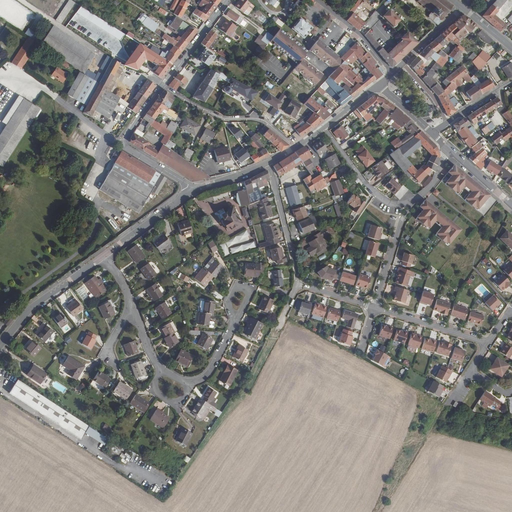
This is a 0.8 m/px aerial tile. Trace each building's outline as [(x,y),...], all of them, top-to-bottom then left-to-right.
[(75,3),(72,1),(70,0),(69,0),(56,20),(61,23),(75,3)] [(178,0),(173,0),(170,8),(173,10),(178,0)] [(182,0),(181,0),(174,14),(186,21),(188,16),(183,13),(186,9),(187,6),(195,10),(193,13),(203,19),(202,21),(204,22),(208,16),(202,12),(199,10),(188,4),(182,0)] [(208,16),(217,5),(208,0),(201,0),(201,1),(205,3),(204,6),(205,7),(204,9),(202,12),(208,16)] [(256,5),(249,0),(240,0),(236,5),(244,12),(247,8),(251,11),(256,5)] [(356,0),(343,16),(346,19),(356,6),(359,2),(357,0),(356,0)] [(368,17),(374,9),(364,0),(363,0),(361,0),(359,2),(356,6),(368,17)] [(441,18),(442,19),(443,20),(444,19),(443,18),(446,15),(446,16),(448,14),(447,14),(451,9),(452,10),(453,8),(452,8),(453,6),(454,7),(455,5),(453,4),(453,5),(450,2),(449,1),(448,1),(446,0),(418,0),(418,1),(420,1),(422,3),(422,4),(423,5),(424,4),(426,6),(425,7),(427,8),(427,7),(429,9),(430,11),(431,10),(433,11),(433,12),(434,13),(435,13),(437,15),(438,17),(439,16),(442,18),(441,18)] [(502,31),(507,24),(495,14),(501,7),(495,3),(484,15),(502,31)] [(346,19),(358,29),(368,17),(356,6),(346,19)] [(231,9),(227,14),(240,24),(244,19),(231,9)] [(394,14),(390,9),(382,17),(393,27),(399,21),(393,15),(394,14)] [(438,23),(442,19),(441,18),(442,18),(439,16),(438,17),(437,15),(435,13),(434,13),(433,12),(430,16),(438,23)] [(471,32),(477,25),(467,15),(464,15),(453,24),(462,33),(458,37),(457,38),(459,39),(469,30),(471,32)] [(171,26),(176,17),(174,16),(168,24),(171,26)] [(180,25),(183,21),(176,17),(171,26),(177,30),(180,25)] [(304,38),(313,27),(300,17),(291,28),(304,38)] [(225,21),(221,27),(224,29),(231,34),(238,24),(229,18),(226,22),(225,21)] [(174,46),(182,51),(188,42),(181,37),(178,41),(168,35),(151,24),(152,23),(147,19),(143,24),(174,46)] [(181,37),(188,42),(198,30),(183,21),(180,25),(187,30),(181,37)] [(39,43),(40,44),(70,64),(90,77),(107,88),(106,91),(109,92),(109,91),(117,77),(119,79),(124,70),(119,67),(121,63),(113,59),(108,55),(101,68),(106,71),(104,74),(99,71),(97,75),(87,69),(95,53),(81,44),(52,24),(39,43)] [(223,30),(215,24),(201,42),(206,46),(209,48),(215,40),(223,30)] [(449,27),(458,37),(462,33),(453,24),(449,27)] [(461,41),(459,39),(457,38),(458,37),(449,27),(441,34),(448,42),(451,38),(454,40),(455,39),(456,40),(455,41),(458,43),(459,44),(461,41)] [(25,33),(33,39),(37,34),(29,28),(25,33)] [(305,55),(309,51),(280,28),(274,35),(271,39),(274,41),(272,44),(295,62),(296,60),(297,60),(303,53),(305,55)] [(490,44),(494,39),(482,29),(478,34),(490,44)] [(271,39),(274,35),(268,30),(264,36),(261,38),(268,43),(271,39)] [(392,66),(396,62),(385,50),(368,31),(365,34),(390,65),(392,66)] [(413,47),(418,42),(414,36),(412,38),(407,32),(402,36),(413,47)] [(313,45),(319,37),(321,34),(319,33),(311,43),(313,45)] [(448,42),(441,34),(435,39),(443,46),(446,44),(448,42)] [(154,73),(161,78),(172,63),(150,50),(147,48),(143,45),(126,35),(113,59),(121,63),(130,47),(159,65),(154,73)] [(409,50),(413,47),(402,36),(401,37),(402,38),(396,44),(400,48),(399,49),(403,54),(408,50),(409,50)] [(268,43),(261,38),(259,37),(257,40),(261,43),(258,48),(262,51),(268,43)] [(346,59),(343,57),(333,49),(319,37),(313,45),(311,48),(331,65),(332,64),(337,68),(340,66),(344,62),(346,59)] [(39,43),(31,38),(14,63),(23,69),(40,44),(39,43)] [(443,46),(435,39),(431,42),(429,45),(435,50),(435,51),(442,56),(445,57),(447,54),(440,49),(443,46)] [(223,46),(215,40),(209,48),(218,52),(222,46),(223,46)] [(357,55),(360,58),(365,53),(356,43),(343,57),(346,59),(349,57),(352,60),(357,55)] [(435,50),(429,45),(425,49),(432,54),(435,51),(435,50)] [(460,62),(464,58),(462,57),(464,54),(461,53),(463,50),(458,46),(457,45),(450,54),(456,59),(456,58),(460,62)] [(150,50),(172,63),(177,57),(167,51),(164,54),(152,46),(152,47),(150,50)] [(167,51),(177,57),(182,51),(174,46),(171,49),(167,46),(165,49),(167,51)] [(209,48),(206,46),(200,54),(201,54),(200,56),(198,56),(197,56),(197,58),(197,59),(198,59),(199,59),(200,59),(210,65),(218,52),(209,48)] [(227,50),(222,46),(218,52),(226,57),(229,51),(227,50)] [(396,62),(401,58),(401,56),(391,46),(385,50),(396,62)] [(432,54),(425,49),(421,53),(428,59),(431,55),(432,54)] [(364,63),(372,56),(367,51),(365,53),(360,58),(364,63)] [(442,56),(435,51),(432,54),(431,55),(438,61),(442,56)] [(472,61),(478,55),(474,51),(469,57),(472,61)] [(455,60),(447,54),(445,57),(448,60),(453,63),(455,60)] [(480,68),(484,64),(478,55),(472,61),(479,69),(480,68)] [(312,63),(304,56),(300,62),(296,67),(316,84),(325,73),(316,66),(316,67),(312,64),(312,63)] [(384,71),(372,56),(364,63),(371,71),(370,72),(373,75),(374,75),(376,78),(384,71)] [(423,61),(418,56),(411,64),(416,69),(421,63),(423,61)] [(445,57),(442,56),(438,61),(437,62),(443,66),(448,60),(445,57)] [(67,68),(70,64),(64,60),(61,65),(67,68)] [(509,77),(511,75),(511,61),(503,66),(509,77)] [(340,66),(348,73),(354,78),(359,73),(353,67),(352,69),(344,62),(340,66)] [(443,66),(437,62),(433,66),(439,71),(443,66)] [(421,63),(416,69),(422,76),(425,73),(423,72),(425,70),(424,68),(426,65),(425,63),(423,65),(421,63)] [(353,96),(365,87),(359,82),(352,89),(346,84),(344,85),(340,81),(348,73),(340,66),(337,68),(330,76),(353,96)] [(452,76),(454,79),(458,86),(464,82),(461,78),(465,75),(469,73),(464,66),(457,71),(452,76)] [(427,75),(424,78),(428,82),(433,76),(437,71),(433,67),(427,75)] [(57,68),(52,74),(62,81),(67,74),(57,68)] [(220,74),(211,70),(203,83),(212,88),(219,77),(229,82),(231,78),(221,72),(220,74)] [(110,118),(122,98),(109,91),(109,92),(106,91),(107,88),(90,77),(80,72),(68,95),(87,106),(83,113),(92,117),(97,107),(100,109),(108,114),(107,116),(110,118)] [(365,87),(376,78),(374,75),(373,75),(370,72),(363,78),(360,75),(361,74),(359,73),(354,78),(359,82),(365,87)] [(184,77),(178,73),(175,78),(181,82),(184,77)] [(275,73),(270,80),(274,83),(279,76),(275,73)] [(352,89),(359,82),(354,78),(348,73),(340,81),(344,85),(346,84),(352,89)] [(279,76),(274,83),(281,86),(285,81),(279,76)] [(343,104),(353,96),(330,76),(321,85),(327,91),(328,91),(333,86),(341,96),(338,100),(343,104)] [(433,76),(428,82),(438,94),(443,91),(446,89),(452,82),(449,80),(446,83),(444,82),(441,85),(434,78),(433,76)] [(478,85),(483,92),(495,85),(490,77),(478,85)] [(128,106),(137,112),(156,85),(148,79),(128,106)] [(268,79),(250,103),(256,107),(273,83),(270,80),(268,79)] [(452,82),(446,89),(450,96),(455,93),(455,92),(453,90),(454,88),(458,86),(454,79),(452,82)] [(178,86),(172,81),(169,85),(170,85),(176,90),(178,86)] [(467,91),(472,99),(483,92),(478,85),(477,84),(467,91)] [(327,91),(321,85),(318,89),(324,94),(327,91)] [(328,91),(338,100),(341,96),(333,86),(328,91)] [(288,90),(281,87),(273,104),(279,108),(288,90)] [(443,91),(438,94),(449,115),(457,110),(453,101),(450,96),(446,89),(443,91)] [(170,108),(176,98),(165,90),(159,97),(157,100),(170,108)] [(450,96),(453,101),(458,98),(455,93),(450,96)] [(33,115),(39,108),(19,94),(2,119),(7,123),(0,132),(0,164),(33,115)] [(381,104),(383,98),(375,95),(366,102),(369,106),(365,109),(368,112),(369,111),(377,104),(378,103),(381,104)] [(317,113),(324,119),(339,108),(329,99),(326,103),(323,107),(320,104),(321,103),(318,101),(311,96),(304,103),(312,110),(314,112),(316,113),(317,113)] [(498,105),(503,102),(498,96),(493,99),(498,105)] [(389,100),(383,98),(381,104),(383,106),(384,107),(389,100)] [(453,101),(457,110),(463,105),(458,98),(453,101)] [(292,99),(285,110),(294,116),(296,111),(300,104),(292,99)] [(493,99),(483,106),(487,112),(498,105),(493,99)] [(182,120),(184,117),(180,114),(170,108),(157,100),(147,114),(154,119),(159,113),(160,113),(163,109),(167,111),(167,112),(182,120)] [(184,117),(191,105),(179,100),(177,104),(184,107),(180,114),(184,117)] [(393,103),(389,100),(384,107),(388,110),(393,103)] [(369,106),(366,102),(355,111),(361,117),(364,116),(368,112),(365,109),(369,106)] [(487,112),(482,115),(484,118),(488,115),(487,113),(503,103),(503,102),(498,105),(487,112)] [(397,106),(393,103),(388,110),(390,111),(391,113),(397,106)] [(384,107),(383,106),(381,109),(383,111),(387,115),(390,111),(388,110),(384,107)] [(412,118),(397,106),(391,113),(405,124),(411,120),(412,118)] [(483,106),(478,109),(482,115),(487,112),(483,106)] [(95,119),(100,109),(97,107),(92,117),(95,119)] [(268,118),(273,121),(275,118),(277,118),(281,113),(274,109),(268,118)] [(478,109),(474,112),(478,117),(481,116),(482,115),(478,109)] [(373,116),(369,111),(368,112),(364,116),(371,124),(377,120),(373,116)] [(387,115),(383,111),(377,120),(380,123),(387,115)] [(296,130),(300,136),(324,119),(317,113),(316,113),(314,112),(311,116),(306,121),(307,122),(300,127),(296,130)] [(474,112),(470,115),(473,121),(478,117),(474,112)] [(151,124),(154,119),(147,114),(144,119),(151,124)] [(457,132),(459,131),(471,122),(467,116),(455,124),(458,127),(456,129),(457,132)] [(201,126),(187,118),(182,127),(196,135),(201,126)] [(159,123),(154,119),(151,124),(156,128),(159,123)] [(174,133),(179,125),(172,120),(167,128),(174,133)] [(411,120),(405,124),(408,127),(406,129),(408,132),(410,130),(412,132),(401,140),(398,136),(391,141),(397,149),(415,135),(422,130),(415,122),(414,123),(411,120)] [(493,120),(488,124),(492,129),(497,125),(493,120)] [(472,146),(473,146),(479,141),(476,136),(474,134),(477,132),(471,122),(459,131),(472,146)] [(239,124),(231,127),(239,143),(247,139),(239,124)] [(492,129),(488,124),(483,127),(487,132),(492,129)] [(263,134),(269,128),(265,125),(259,131),(263,134)] [(342,125),(336,130),(341,135),(344,139),(350,133),(342,125)] [(167,128),(166,127),(162,132),(166,135),(162,141),(166,144),(174,133),(167,128)] [(272,142),(278,135),(269,128),(263,134),(272,142)] [(216,135),(207,129),(202,138),(210,143),(216,135)] [(437,145),(422,130),(415,135),(422,143),(433,154),(434,152),(441,157),(439,149),(438,147),(437,145)] [(493,137),(498,143),(500,141),(505,137),(506,139),(511,135),(507,130),(503,133),(502,130),(493,137)] [(264,145),(258,139),(260,137),(255,132),(249,137),(250,138),(254,142),(259,148),(264,145)] [(296,132),(290,136),(294,142),(299,138),(296,132)] [(141,137),(134,133),(129,141),(135,144),(138,139),(140,141),(140,140),(141,137)] [(277,146),(282,139),(278,135),(272,142),(277,146)] [(422,143),(415,135),(397,149),(390,154),(404,169),(407,167),(410,164),(415,160),(410,153),(422,143)] [(138,139),(135,144),(156,157),(159,152),(155,150),(147,145),(149,142),(141,137),(140,140),(140,141),(138,139)] [(254,142),(250,138),(244,143),(252,152),(259,148),(254,142)] [(482,144),(488,151),(490,150),(491,148),(482,138),(479,141),(473,146),(475,149),(475,150),(482,144)] [(289,145),(282,139),(277,146),(282,150),(289,145)] [(317,151),(326,146),(321,139),(313,144),(317,151)] [(471,158),(485,170),(494,159),(488,151),(482,144),(475,150),(475,149),(474,150),(475,152),(471,158)] [(156,157),(165,163),(173,150),(164,145),(159,152),(156,157)] [(309,152),(305,145),(296,150),(296,151),(301,158),(304,161),(308,158),(309,158),(306,154),(309,152)] [(359,155),(367,166),(375,160),(364,145),(357,151),(360,155),(359,155)] [(228,146),(214,149),(217,162),(231,159),(228,146)] [(235,154),(242,162),(251,155),(244,147),(235,154)] [(266,158),(272,155),(266,148),(260,151),(266,158)] [(211,176),(173,150),(165,163),(193,180),(211,176)] [(262,160),(266,158),(260,151),(257,153),(262,160)] [(301,158),(296,151),(280,163),(286,171),(293,167),(296,165),(294,163),(301,158)] [(101,188),(141,211),(155,185),(162,173),(126,153),(125,154),(122,152),(101,188)] [(437,170),(441,157),(434,152),(433,154),(428,162),(427,165),(432,168),(437,170)] [(257,153),(251,156),(257,163),(262,160),(257,153)] [(341,162),(335,153),(325,158),(331,168),(341,162)] [(508,158),(502,167),(498,173),(508,182),(508,181),(511,176),(511,174),(505,168),(511,158),(511,156),(508,158)] [(304,161),(301,158),(294,163),(296,165),(293,167),(295,170),(305,163),(304,161)] [(382,159),(374,166),(378,172),(377,173),(379,177),(389,169),(382,159)] [(414,168),(410,164),(407,167),(413,173),(425,164),(427,165),(428,162),(425,159),(414,168)] [(424,177),(432,168),(427,165),(425,164),(413,173),(421,181),(425,177),(424,177)] [(410,177),(413,173),(407,167),(404,169),(403,170),(410,177)] [(497,202),(456,168),(443,184),(473,209),(476,212),(484,218),(497,202)] [(268,170),(256,175),(259,185),(268,183),(267,179),(270,178),(268,170)] [(161,189),(166,180),(168,177),(162,173),(155,185),(161,189)] [(327,183),(324,179),(321,173),(313,179),(310,175),(304,179),(311,189),(316,186),(318,189),(327,183)] [(431,182),(435,177),(432,174),(423,182),(426,186),(431,182)] [(259,185),(256,175),(245,181),(247,188),(251,202),(263,197),(259,185)] [(371,182),(374,184),(376,180),(378,182),(380,179),(375,175),(371,182)] [(331,180),(336,195),(340,193),(339,190),(343,189),(338,176),(330,179),(331,180)] [(386,184),(396,193),(403,185),(393,176),(386,184)] [(286,182),(279,184),(284,202),(291,201),(286,182)] [(396,193),(401,198),(410,188),(404,183),(403,185),(396,193)] [(251,202),(247,188),(244,189),(239,191),(244,206),(248,205),(248,204),(251,202)] [(352,194),(347,203),(355,208),(353,210),(358,214),(364,203),(352,194)] [(267,196),(263,197),(251,202),(248,204),(248,205),(249,207),(259,204),(263,219),(274,216),(271,208),(270,206),(272,205),(270,200),(269,201),(267,196)] [(457,228),(426,203),(421,209),(424,212),(418,220),(420,222),(419,223),(427,230),(428,229),(431,231),(437,223),(444,228),(438,236),(440,238),(439,240),(447,246),(448,245),(451,247),(462,233),(460,231),(457,228)] [(297,219),(306,216),(303,205),(293,208),(297,219)] [(225,211),(221,213),(223,217),(222,217),(224,221),(225,221),(227,224),(226,224),(228,230),(238,225),(238,227),(243,224),(238,213),(236,213),(233,207),(226,211),(225,211)] [(460,231),(476,212),(473,209),(457,228),(460,231)] [(311,217),(300,221),(304,232),(315,227),(311,217)] [(195,232),(191,221),(179,225),(183,236),(195,232)] [(260,244),(261,248),(281,242),(279,236),(280,236),(276,222),(265,226),(269,239),(268,240),(269,242),(260,244)] [(369,235),(382,239),(382,235),(381,235),(383,227),(373,223),(369,235)] [(315,246),(311,249),(314,254),(329,243),(323,235),(330,230),(327,226),(315,234),(317,237),(313,239),(315,242),(315,246)] [(511,235),(508,231),(501,238),(511,250),(511,235)] [(231,253),(256,247),(254,241),(250,243),(248,234),(220,241),(223,256),(231,254),(231,253)] [(167,235),(155,243),(161,252),(173,244),(167,235)] [(367,254),(376,256),(380,243),(371,241),(367,254)] [(222,252),(218,244),(213,247),(218,255),(222,252)] [(137,245),(129,251),(138,264),(146,258),(137,245)] [(280,263),(282,263),(287,261),(289,261),(288,257),(286,258),(282,247),(272,250),(276,261),(279,259),(280,263)] [(415,252),(405,249),(404,253),(403,253),(402,257),(402,261),(404,261),(403,265),(411,267),(415,252)] [(213,266),(218,259),(218,258),(215,256),(210,263),(213,266)] [(216,275),(218,277),(226,265),(218,259),(213,266),(210,270),(215,274),(216,275)] [(248,274),(262,275),(263,272),(265,273),(268,269),(263,266),(264,264),(249,262),(248,274)] [(146,266),(142,270),(149,280),(158,274),(149,263),(145,265),(146,266)] [(322,277),(332,280),(333,277),(337,279),(339,271),(328,268),(327,265),(318,272),(322,277)] [(460,267),(455,265),(450,280),(456,281),(460,267)] [(210,270),(206,268),(198,279),(208,286),(213,280),(212,279),(215,274),(210,270)] [(284,278),(283,270),(277,271),(278,278),(277,278),(278,287),(286,285),(285,278),(284,278)] [(356,276),(343,271),(340,280),(353,284),(356,276)] [(411,275),(401,272),(400,275),(398,275),(396,283),(407,286),(411,275)] [(360,274),(356,285),(360,286),(360,285),(368,288),(371,277),(360,274)] [(470,285),(476,277),(472,274),(467,282),(470,285)] [(501,291),(504,288),(507,285),(507,286),(510,283),(501,274),(493,282),(501,291)] [(96,275),(86,281),(97,297),(108,289),(103,283),(104,282),(101,277),(99,278),(96,275)] [(158,284),(150,289),(157,300),(165,295),(158,284)] [(408,290),(395,286),(394,291),(396,292),(394,300),(404,303),(408,290)] [(424,290),(423,291),(420,302),(424,304),(424,303),(431,304),(434,294),(424,290)] [(484,302),(492,310),(500,303),(493,295),(484,302)] [(265,307),(264,310),(271,313),(277,300),(268,296),(263,306),(265,307)] [(77,299),(68,306),(74,315),(84,308),(77,299)] [(212,313),(215,313),(217,301),(207,299),(205,312),(212,313)] [(437,299),(434,309),(440,311),(442,312),(442,313),(447,315),(450,303),(437,299)] [(111,301),(100,306),(107,318),(117,313),(111,301)] [(167,302),(157,308),(164,319),(173,313),(167,302)] [(299,312),(308,314),(312,303),(309,302),(308,304),(305,303),(301,302),(299,312)] [(311,314),(323,317),(327,306),(315,303),(311,314)] [(468,309),(457,305),(453,316),(464,319),(468,309)] [(337,321),(341,311),(329,307),(326,318),(337,321)] [(348,320),(346,327),(353,329),(358,314),(344,310),(342,318),(348,320)] [(212,313),(205,312),(202,311),(200,323),(211,325),(212,320),(212,313)] [(62,312),(55,317),(61,327),(69,321),(62,312)] [(483,315),(472,312),(470,321),(480,324),(483,315)] [(266,323),(255,317),(247,332),(258,338),(266,323)] [(168,337),(175,332),(176,332),(171,323),(163,328),(168,337)] [(47,324),(38,334),(45,341),(54,331),(47,324)] [(377,336),(388,340),(391,328),(387,327),(387,328),(380,326),(377,336)] [(352,332),(343,329),(339,342),(349,345),(351,340),(352,340),(354,336),(351,336),(352,332)] [(393,340),(404,343),(407,332),(403,331),(403,332),(396,329),(393,340)] [(90,332),(83,344),(92,349),(97,340),(96,339),(98,336),(90,332)] [(168,337),(166,337),(172,347),(181,342),(175,332),(168,337)] [(215,338),(205,333),(200,344),(209,348),(215,338)] [(407,344),(418,348),(422,336),(417,335),(417,337),(415,337),(415,335),(410,334),(407,344)] [(421,349),(432,353),(436,341),(429,339),(429,340),(424,338),(421,349)] [(34,340),(26,349),(34,356),(42,347),(34,340)] [(135,341),(125,344),(129,356),(139,352),(135,341)] [(444,344),(439,342),(436,353),(448,356),(451,345),(444,343),(444,344)] [(511,352),(511,348),(504,343),(502,346),(502,347),(499,352),(509,358),(511,352)] [(252,349),(242,344),(236,355),(245,360),(252,349)] [(458,348),(454,347),(450,358),(462,362),(465,352),(458,349),(458,348)] [(195,356),(183,350),(179,357),(191,363),(195,356)] [(387,355),(377,350),(374,354),(375,354),(371,360),(381,366),(387,355)] [(86,367),(70,356),(64,366),(71,370),(68,374),(77,380),(86,367)] [(500,379),(509,364),(497,357),(495,361),(492,364),(488,371),(500,379)] [(141,361),(132,364),(137,377),(146,374),(141,361)] [(240,369),(231,365),(223,380),(232,385),(240,369)] [(449,375),(451,371),(441,365),(435,377),(444,382),(448,375),(449,375)] [(47,374),(35,366),(28,375),(41,384),(47,374)] [(111,379),(99,371),(94,380),(105,387),(111,379)] [(3,390),(64,430),(73,416),(12,376),(3,390)] [(441,390),(443,386),(433,381),(429,388),(428,388),(427,390),(427,392),(438,397),(442,390),(441,390)] [(80,390),(85,385),(83,382),(77,388),(80,390)] [(133,391),(120,382),(114,390),(127,399),(133,391)] [(205,401),(211,405),(219,393),(211,388),(206,397),(207,398),(205,401)] [(486,390),(480,398),(491,405),(492,402),(498,406),(501,400),(496,397),(496,396),(486,390)] [(136,394),(130,403),(143,411),(149,403),(136,394)] [(215,413),(218,410),(211,405),(205,401),(202,399),(193,412),(202,419),(209,409),(215,413)] [(162,414),(156,410),(150,419),(163,428),(169,418),(162,414)] [(105,445),(109,439),(89,426),(85,433),(105,445)] [(193,434),(184,429),(178,441),(187,446),(193,434)]
